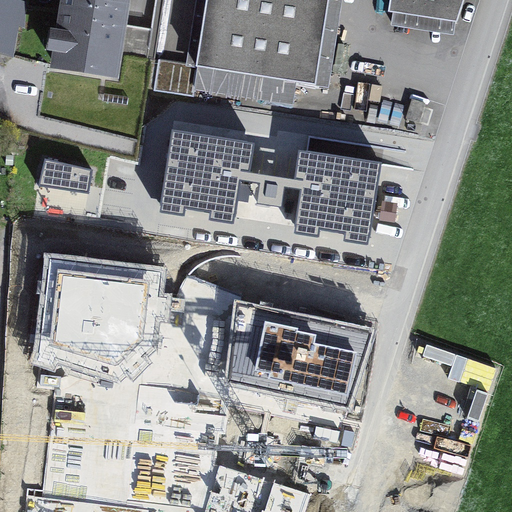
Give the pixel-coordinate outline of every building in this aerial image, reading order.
[(68,0),(57,79),(117,88),(129,0),(68,0)] [(347,0),(206,0),(195,79),(334,98),(347,0)] [(409,0),(408,10),(471,19),(476,0),(409,0)] [(21,11),(0,5),(0,65),(12,69),(21,11)] [(248,144),(176,133),(166,204),(375,235),(384,169),(416,174),(419,153),(278,133),(277,140),(249,136),(248,144)] [(98,161),(39,156),(36,190),(95,195),(98,161)]
